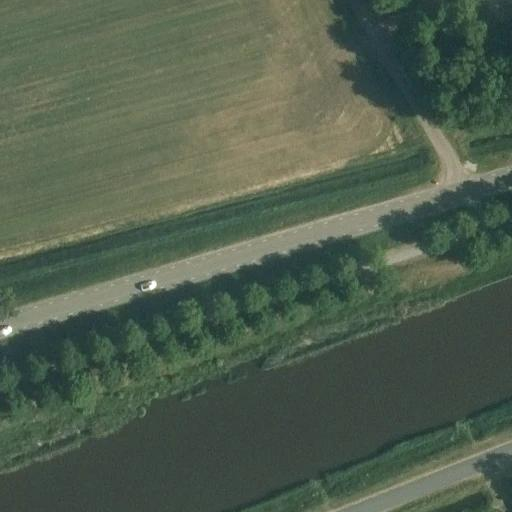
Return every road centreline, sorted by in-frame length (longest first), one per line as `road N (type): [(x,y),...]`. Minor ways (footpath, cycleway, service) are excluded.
road 1 (tertiary): [(0,324),(467,191)]
road 2 (unclassified): [(467,191),(354,0)]
road 3 (unclassified): [(359,511),(511,451)]
